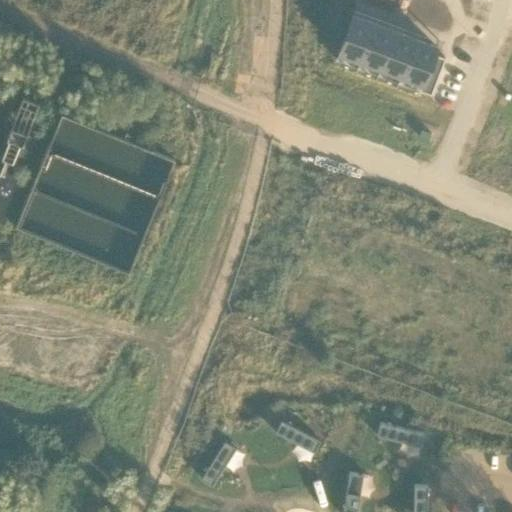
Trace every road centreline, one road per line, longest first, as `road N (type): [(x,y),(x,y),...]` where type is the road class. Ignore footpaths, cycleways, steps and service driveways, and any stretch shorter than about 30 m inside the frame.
road 1 (residential): [(436,181),(198,94)]
road 2 (residential): [(501,0),(436,181)]
